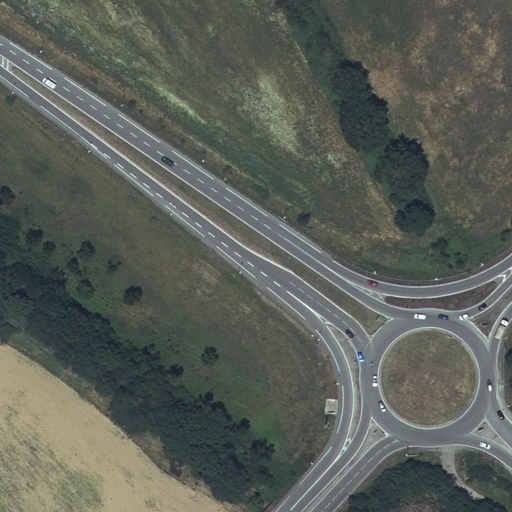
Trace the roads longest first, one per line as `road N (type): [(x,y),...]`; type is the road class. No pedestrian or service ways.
road 1 (primary): [(0,68),(278,278)]
road 2 (primary): [(259,227),(0,46)]
road 3 (secondary): [(511,259),(451,286),(403,290),(364,282),(280,230),(259,227)]
road 4 (primary): [(278,278),(331,342),(347,385),(338,445),(305,494)]
road 5 (primary): [(419,318),(375,304),(259,227)]
road 6 (primary): [(278,278),(349,326),(367,361)]
road 7 (tertiary): [(367,393),(348,454),(305,494)]
road 8 (tertiary): [(323,511),(377,455),(414,436)]
